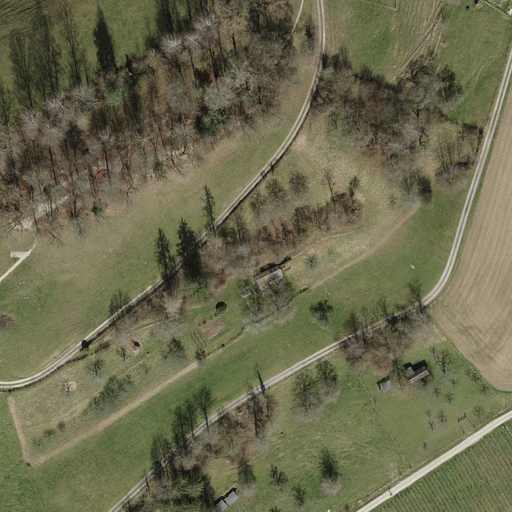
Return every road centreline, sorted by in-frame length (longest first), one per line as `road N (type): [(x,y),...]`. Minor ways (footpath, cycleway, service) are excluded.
road 1 (track): [(111,511),(234,401),(425,301),(445,278),(511,60)]
road 2 (track): [(0,383),(46,370),(185,256),(284,142),(319,54),(319,0)]
road 3 (track): [(359,511),(511,411)]
